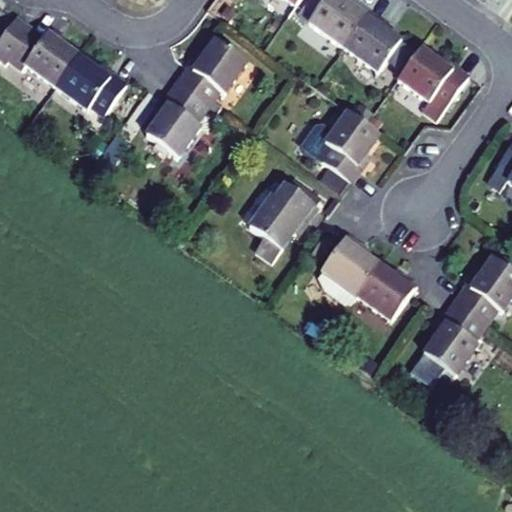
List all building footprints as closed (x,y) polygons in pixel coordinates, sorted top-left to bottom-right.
[(280,0),(294,10),(301,0),(280,0)] [(307,27),(341,52),(368,16),(351,3),(348,7),(337,0),(310,0),(302,12),(312,19),(307,27)] [(341,52),(376,78),(400,44),(382,32),(385,28),(368,16),(341,52)] [(23,69),(54,92),(77,60),(46,37),(42,42),(15,22),(0,41),(0,63),(5,67),(7,63),(20,73),(23,69)] [(185,70),(173,88),(206,111),(217,95),(222,99),(245,66),(212,43),(190,74),(185,70)] [(420,114),(434,125),(467,80),(453,70),(450,73),(419,51),(396,83),(427,105),(420,114)] [(88,110),(102,119),(125,87),(110,77),(107,82),(77,60),(54,92),(85,114),(88,110)] [(144,138),(177,161),(198,130),(194,127),(206,111),(173,88),(161,103),(166,107),(144,138)] [(378,139),(346,116),(332,135),(322,128),(315,130),(300,151),(349,187),(360,171),(356,169),(378,139)] [(511,148),(495,171),(496,172),(487,185),(511,203),(511,148)] [(248,230),(280,253),(302,223),(306,226),(317,212),(285,188),(275,202),(271,199),(248,230)] [(319,275),(354,300),(377,269),(360,256),(362,252),(345,240),(319,275)] [(464,288),(451,306),(483,330),(495,313),(499,316),(511,299),(511,277),(490,262),(468,292),(464,288)] [(354,300),(389,326),(416,290),(398,277),(394,281),(377,269),(354,300)] [(421,356),(454,380),(478,348),(472,344),(483,330),(451,306),(438,323),(443,327),(421,356)]
